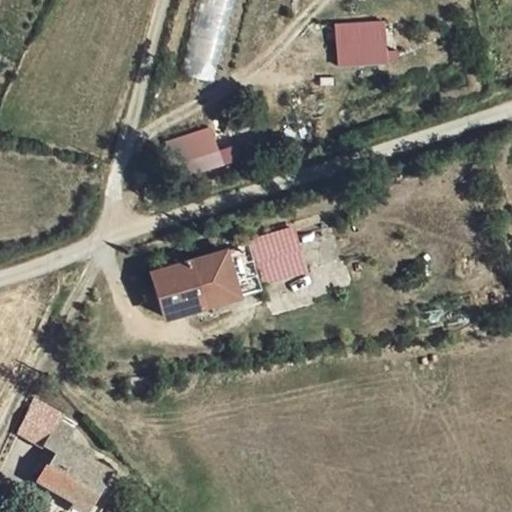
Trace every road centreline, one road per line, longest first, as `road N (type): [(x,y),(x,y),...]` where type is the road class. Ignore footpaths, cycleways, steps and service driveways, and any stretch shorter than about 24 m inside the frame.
road 1 (track): [(126,217),(511,108)]
road 2 (track): [(126,217),(0,427)]
road 3 (track): [(126,217),(110,107),(141,0)]
road 4 (unclassified): [(0,260),(126,217)]
